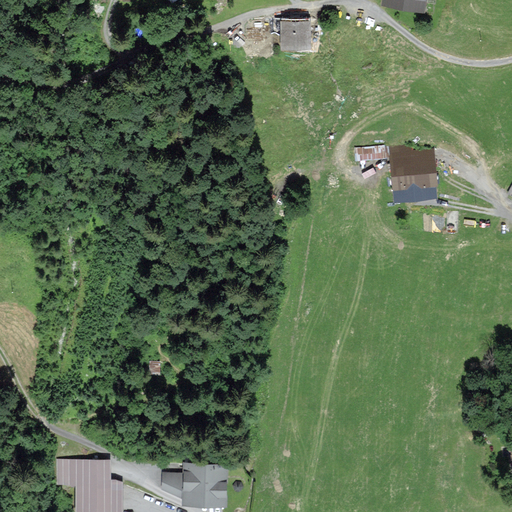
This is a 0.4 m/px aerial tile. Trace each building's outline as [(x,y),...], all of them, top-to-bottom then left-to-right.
[(382,0),(383,3),(423,9),(424,0),(382,0)] [(309,19),(282,19),(282,46),(309,46),(309,19)] [(434,193),(430,149),(411,151),(410,147),(391,148),(395,196),(434,193)] [(161,370),(160,358),(150,358),(150,370),(161,370)] [(109,479),(109,459),(58,459),(58,482),(77,482),(77,511),(120,511),(120,479),(109,479)] [(224,503),(225,463),(185,462),(184,501),(224,503)]
